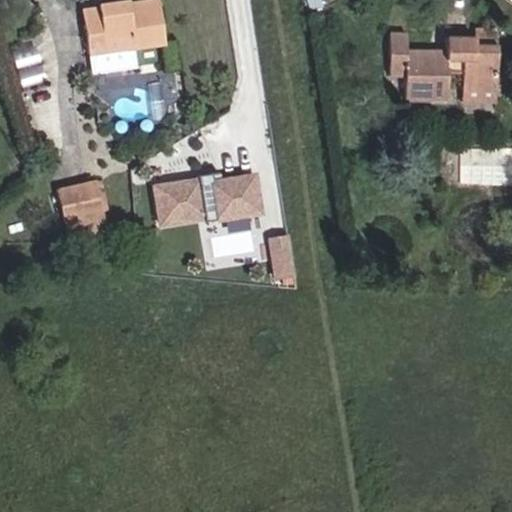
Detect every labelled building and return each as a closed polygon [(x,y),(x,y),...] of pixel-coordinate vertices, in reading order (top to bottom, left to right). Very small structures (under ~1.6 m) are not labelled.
[(94,22),(84,23),(90,70),(156,60),(154,47),(165,45),(158,0),(129,0),(100,4),(100,7),(92,8),(94,22)] [(92,8),(82,9),(84,23),(94,22),(92,8)] [(447,87),(494,89),(496,39),(445,37),(445,51),(405,50),(405,34),(389,33),(387,76),(404,76),(404,100),(429,101),(430,99),(446,99),(447,87)] [(156,225),(262,214),(258,169),(151,180),(156,225)] [(64,224),(103,216),(94,180),(56,189),(64,224)] [(289,232),(268,234),(273,283),(295,281),(289,232)]
